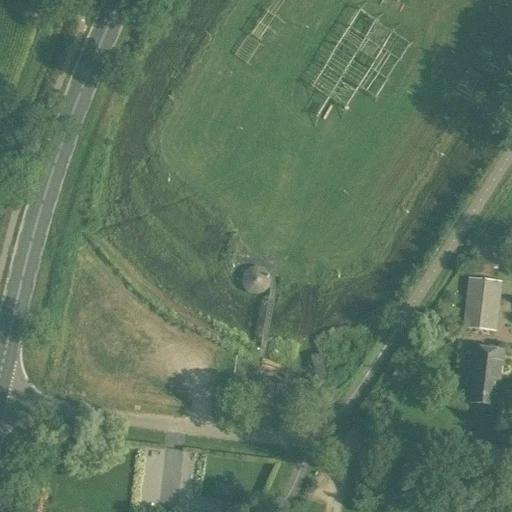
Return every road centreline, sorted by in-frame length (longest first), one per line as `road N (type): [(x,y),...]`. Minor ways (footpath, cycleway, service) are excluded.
road 1 (unclassified): [(511,463),(0,410)]
road 2 (primary): [(0,369),(29,241),(119,0)]
